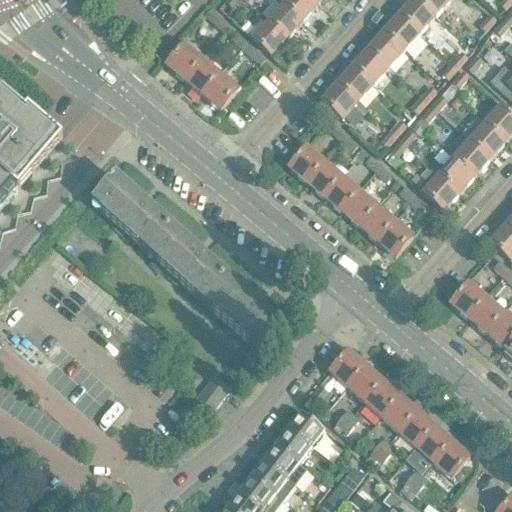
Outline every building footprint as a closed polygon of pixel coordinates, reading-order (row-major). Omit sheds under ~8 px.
[(241,3),(237,0),(229,0),(224,6),(232,13),(241,3)] [(317,8),(307,0),(293,0),(284,10),(301,26),(317,8)] [(324,0),(307,0),(317,8),(324,0)] [(442,0),(417,0),(413,5),(439,29),(440,29),(433,22),(441,13),(449,20),(456,12),(442,0)] [(511,6),(511,3),(508,0),(505,0),(497,10),(504,16),(511,6)] [(439,29),(413,5),(397,22),(417,40),(419,38),(426,44),(439,29)] [(284,10),(268,28),(286,43),(301,26),(284,10)] [(511,14),(497,30),(504,36),(511,27),(511,14)] [(215,31),(221,25),(210,15),(204,22),(215,31)] [(485,37),(495,26),(488,20),(478,31),(485,37)] [(397,22),(382,39),(402,57),(417,40),(397,22)] [(286,43),(268,28),(252,45),(269,61),(286,43)] [(504,36),(497,30),(492,36),(499,42),(504,36)] [(240,54),(246,48),(236,39),(231,45),(240,54)] [(382,39),(367,56),(387,74),(402,57),(382,39)] [(256,57),(246,48),(240,54),(251,63),(256,57)] [(183,86),(201,65),(183,50),(165,71),(183,86)] [(387,74),(367,56),(351,73),(371,91),(387,74)] [(449,69),(456,75),(466,64),(459,57),(449,69)] [(475,62),(464,74),(470,79),(481,67),(475,62)] [(201,65),(183,86),(201,101),(219,80),(201,65)] [(456,75),(449,69),(434,86),(442,92),(456,75)] [(371,91),(351,73),(336,90),(356,108),(371,91)] [(511,81),(503,73),(489,89),(511,108),(511,81)] [(461,77),(451,88),(457,94),(467,82),(461,77)] [(237,96),(219,80),(201,101),(219,117),(237,96)] [(356,108),(336,90),(320,107),(340,125),(356,108)] [(429,92),(419,103),(426,109),(436,98),(429,92)] [(0,216),(61,145),(26,115),(24,117),(0,97),(0,216)] [(439,101),(429,112),(436,118),(446,107),(439,101)] [(426,109),(419,103),(409,114),(416,120),(426,109)] [(436,118),(429,112),(420,123),(427,129),(436,118)] [(476,123),(476,124),(504,149),(511,139),(511,124),(499,113),(484,130),(476,123)] [(504,149),(476,124),(461,140),(468,147),(468,148),(489,166),(504,149)] [(399,126),(389,137),(395,143),(405,132),(399,126)] [(342,148),(347,142),(338,134),(333,140),(342,148)] [(395,143),(389,137),(379,148),(386,154),(395,143)] [(399,147),(405,153),(414,142),(408,137),(399,147)] [(347,142),(342,148),(351,157),(357,151),(347,142)] [(405,153),(399,147),(390,157),(384,165),(389,169),(395,162),(396,163),(405,153)] [(489,166),(468,148),(453,165),(473,183),(489,166)] [(305,190),(323,169),(305,153),(287,175),(305,190)] [(361,167),(367,160),(360,154),(354,160),(361,167)] [(392,182),(370,162),(364,169),(386,188),(392,182)] [(473,183),(453,165),(445,173),(440,168),(432,177),(458,200),(473,183)] [(340,183),(323,169),(305,190),(322,205),(340,183)] [(458,200),(432,177),(417,194),(422,199),(442,218),(458,200)] [(147,258),(170,232),(114,182),(91,207),(147,258)] [(340,183),(322,205),(340,220),(358,198),(340,183)] [(409,210),(415,203),(405,194),(399,200),(409,210)] [(375,213),(358,198),(340,220),(357,234),(375,213)] [(433,219),(415,203),(409,210),(427,226),(433,219)] [(393,228),(375,213),(357,234),(375,249),(393,228)] [(393,228),(375,249),(393,264),(411,243),(393,228)] [(170,232),(147,258),(202,309),(225,283),(170,232)] [(511,238),(504,232),(489,250),(509,268),(510,267),(511,269),(511,238)] [(504,283),(509,277),(499,268),(493,274),(504,283)] [(281,334),(225,283),(202,309),(258,359),(281,334)] [(467,326),(484,304),(475,297),(481,291),(472,283),(467,290),(466,289),(448,310),(467,326)] [(485,305),(484,304),(467,326),(484,340),(502,319),(494,313),(499,306),(490,299),(485,305)] [(511,327),(502,319),(484,340),(502,355),(511,342),(511,327)] [(511,342),(502,355),(511,363),(511,342)] [(346,394),(365,373),(347,357),(328,379),(346,394)] [(365,373),(346,394),(363,409),(382,388),(365,373)] [(212,382),(191,409),(207,422),(228,395),(212,382)] [(382,388),(363,409),(380,424),(399,403),(382,388)] [(319,392),(304,410),(310,416),(326,397),(319,392)] [(416,418),(399,403),(380,424),(397,440),(416,418)] [(347,418),(341,424),(351,433),(357,426),(347,418)] [(416,418),(397,440),(415,455),(433,433),(416,418)] [(287,436),(310,454),(323,438),(299,420),(287,436)] [(351,433),(341,424),(332,435),(337,439),(340,435),(345,440),(351,433)] [(451,448),(433,433),(415,455),(432,470),(451,448)] [(342,444),(345,440),(340,435),(337,439),(342,444)] [(310,454),(287,436),(274,452),(298,470),(310,454)] [(382,445),(375,453),(387,463),(393,455),(382,445)] [(469,464),(451,448),(432,470),(450,485),(469,464)] [(298,470),(274,452),(262,468),(294,492),(306,476),(298,470)] [(387,463),(375,453),(368,461),(380,471),(387,463)] [(262,468),(250,483),(281,508),(294,492),(262,468)] [(352,473),(345,482),(357,491),(363,482),(352,473)] [(416,477),(410,484),(421,494),(427,486),(416,477)] [(357,491),(345,482),(339,490),(351,499),(357,491)] [(233,488),(229,493),(253,511),(278,511),(281,508),(250,483),(242,494),(233,488)] [(421,494),(410,484),(404,491),(409,496),(414,500),(415,501),(421,494)] [(339,490),(333,498),(345,506),(351,499),(339,490)] [(253,511),(229,493),(225,498),(233,505),(227,511),(253,511)] [(414,500),(409,496),(405,500),(410,504),(414,500)] [(333,498),(327,506),(335,511),(340,511),(345,506),(333,498)] [(511,511),(511,502),(503,511),(511,511)]
